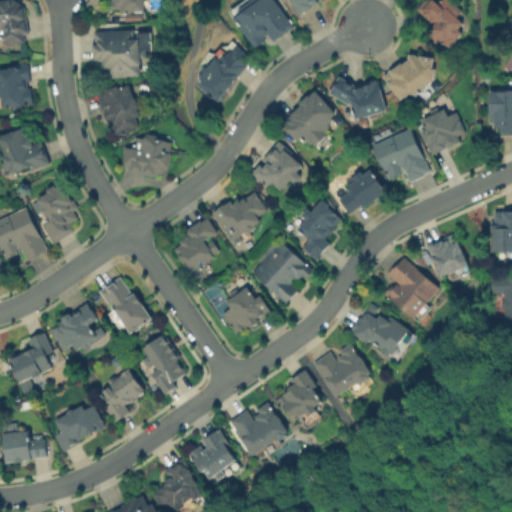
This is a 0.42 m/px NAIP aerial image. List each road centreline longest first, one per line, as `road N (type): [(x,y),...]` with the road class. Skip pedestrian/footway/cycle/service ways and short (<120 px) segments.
road 1 (residential): [(511,169),(392,223),(315,318),(154,436),(79,478),(0,494)]
road 2 (residential): [(61,0),(71,118),(84,157),(228,376)]
road 3 (residential): [(131,228),(226,158),(276,75),(366,22)]
road 4 (residential): [(0,314),(28,303),(131,228)]
